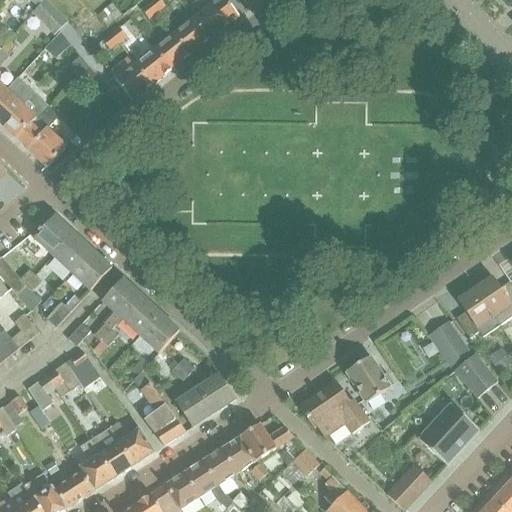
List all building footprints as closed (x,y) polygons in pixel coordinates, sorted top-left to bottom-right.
[(27,0),(37,10),(46,1),(44,0),(27,0)] [(159,0),(155,0),(150,4),(157,13),(165,7),(159,0)] [(192,19),(210,41),(239,18),(224,0),(205,0),(207,2),(209,0),(211,0),(213,2),(192,19)] [(241,0),(249,10),(261,0),(241,0)] [(53,35),(66,22),(46,1),(37,10),(32,14),(53,35)] [(157,13),(150,4),(141,11),(149,20),(157,13)] [(112,5),(97,17),(106,28),(121,17),(112,5)] [(192,19),(173,34),(190,56),(210,41),(192,19)] [(111,35),(118,44),(126,37),(119,28),(111,35)] [(190,56),(173,34),(153,49),(171,71),(190,56)] [(118,44),(111,35),(103,41),(110,50),(118,44)] [(61,37),(45,53),(56,63),(72,49),(61,37)] [(9,43),(2,50),(9,57),(16,49),(9,43)] [(171,71),(153,49),(134,65),(151,87),(171,71)] [(0,66),(9,57),(2,50),(0,51),(0,66)] [(151,87),(134,65),(114,80),(132,102),(151,87)] [(95,97),(106,88),(90,69),(80,77),(95,97)] [(6,92),(0,98),(0,123),(17,139),(48,108),(49,108),(28,89),(18,79),(6,92)] [(48,108),(17,139),(28,150),(27,151),(47,170),(67,149),(48,130),(59,118),(48,108)] [(53,257),(73,235),(54,218),(34,240),(53,257)] [(92,253),(73,235),(53,257),(72,275),(92,253)] [(92,253),(72,275),(91,292),(111,270),(92,253)] [(0,259),(0,275),(16,297),(35,276),(29,271),(20,280),(2,258),(0,259)] [(35,276),(16,297),(30,314),(41,302),(32,293),(42,282),(35,276)] [(493,278),(476,290),(494,317),(496,316),(503,325),(511,318),(511,285),(510,283),(501,289),(493,278)] [(121,320),(141,298),(123,281),(103,303),(114,313),(104,324),(105,325),(96,335),(102,341),(112,330),(121,320)] [(0,284),(0,314),(13,304),(5,294),(7,293),(0,284)] [(494,317),(476,290),(458,301),(466,313),(456,319),(470,339),(479,333),(483,338),(503,325),(496,316),(494,317)] [(56,330),(81,303),(75,297),(64,308),(61,304),(46,320),(56,330)] [(159,314),(141,298),(121,320),(139,336),(159,314)] [(159,314),(139,336),(158,354),(178,332),(159,314)] [(10,340),(18,350),(39,334),(24,315),(13,324),(20,332),(10,340)] [(470,354),(450,324),(430,338),(451,368),(470,354)] [(82,325),(68,340),(76,347),(90,332),(82,325)] [(112,330),(102,341),(108,346),(118,336),(112,330)] [(3,331),(0,334),(0,365),(18,350),(10,340),(3,331)] [(511,364),(502,349),(487,359),(498,375),(511,365),(511,364)] [(99,377),(82,352),(65,364),(80,384),(83,389),(99,377)] [(474,356),(454,372),(477,400),(497,383),(474,356)] [(366,404),(394,386),(387,374),(383,377),(370,357),(346,373),(366,404)] [(132,369),(139,375),(142,372),(149,364),(143,358),(132,369)] [(184,359),(178,365),(189,376),(195,369),(184,359)] [(55,371),(47,377),(55,388),(61,397),(70,391),(80,384),(65,364),(55,371)] [(189,376),(178,365),(172,372),(183,382),(189,376)] [(150,383),(142,372),(139,375),(134,381),(141,390),(156,412),(144,421),(164,448),(186,434),(150,383)] [(220,376),(198,389),(214,415),(236,401),(220,376)] [(38,383),(28,390),(39,407),(42,411),(53,403),(47,394),(55,388),(47,377),(38,383)] [(433,380),(424,385),(427,389),(435,384),(433,380)] [(133,382),(122,386),(129,403),(140,399),(133,382)] [(317,427),(325,439),(328,442),(334,448),(370,423),(354,400),(350,403),(336,383),(299,408),(314,429),(317,427)] [(214,415),(198,389),(176,404),(193,429),(214,415)] [(27,408),(19,396),(10,403),(2,408),(15,429),(24,423),(18,414),(27,408)] [(450,405),(417,440),(445,466),(478,431),(450,405)] [(39,407),(30,413),(41,431),(50,425),(41,412),(42,411),(39,407)] [(2,408),(0,409),(0,426),(1,426),(8,436),(16,431),(15,429),(2,408)] [(155,454),(138,429),(127,437),(118,424),(111,429),(119,442),(135,467),(155,454)] [(259,426),(241,438),(257,463),(295,439),(284,429),(268,439),(259,426)] [(135,467),(119,442),(111,429),(91,442),(99,455),(115,480),(135,467)] [(241,438),(221,450),(238,475),(257,463),(241,438)] [(115,480),(99,455),(91,442),(80,449),(89,462),(79,468),(82,472),(95,493),(115,480)] [(238,475),(221,450),(202,462),(219,488),(238,475)] [(307,477),(319,466),(305,452),(293,464),(304,475),(307,477)] [(202,462),(184,474),(200,499),(210,493),(216,503),(223,496),(218,488),(219,488),(202,462)] [(50,477),(58,471),(53,463),(45,468),(50,477)] [(293,464),(281,475),(291,487),(304,475),(293,464)] [(259,482),(267,475),(259,465),(251,473),(259,482)] [(413,467),(386,497),(402,511),(404,511),(431,483),(430,482),(413,467)] [(95,493),(82,472),(54,490),(67,511),(95,493)] [(43,474),(33,480),(26,485),(43,511),(65,511),(67,511),(54,490),(43,474)] [(184,474),(151,495),(161,511),(180,511),(200,499),(184,474)] [(332,508),(327,511),(364,511),(346,493),(347,492),(340,486),(332,477),(324,485),(332,493),(325,501),(332,508)] [(511,511),(511,487),(508,484),(491,501),(503,511),(511,511)] [(43,511),(26,485),(18,490),(10,495),(11,497),(10,498),(17,510),(18,511),(43,511)] [(135,506),(125,511),(161,511),(151,495),(134,505),(135,506)] [(226,511),(233,505),(223,496),(216,503),(225,511),(226,511)] [(10,498),(0,504),(0,511),(18,511),(17,510),(10,498)] [(284,498),(276,505),(284,511),(293,511),(296,509),(284,498)] [(503,511),(491,501),(481,511),(503,511)]
